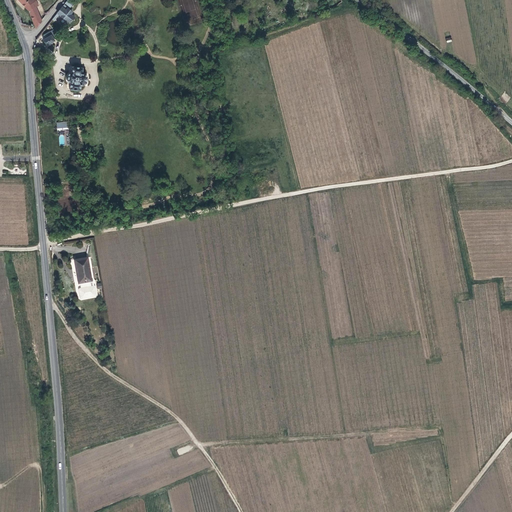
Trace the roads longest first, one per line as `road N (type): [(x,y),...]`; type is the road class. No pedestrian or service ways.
road 1 (track): [(0,248),(511,160)]
road 2 (tertiary): [(23,41),(63,511)]
road 3 (track): [(136,29),(150,54),(173,59),(189,79),(212,157),(210,187),(90,215),(78,126)]
road 4 (track): [(241,511),(179,419),(105,370),(47,296)]
road 5 (unclassified): [(362,4),(511,122)]
